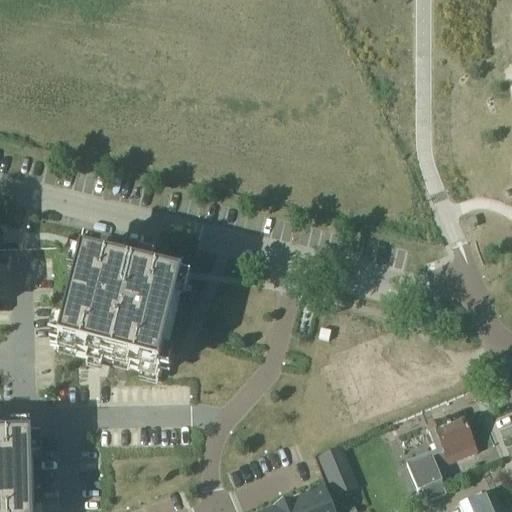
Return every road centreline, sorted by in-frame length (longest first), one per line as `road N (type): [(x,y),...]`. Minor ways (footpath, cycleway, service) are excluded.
road 1 (residential): [(0,189),(302,261)]
road 2 (residential): [(302,261),(268,372),(221,427),(210,468),(223,511)]
road 3 (residential): [(302,261),(413,288),(468,272)]
